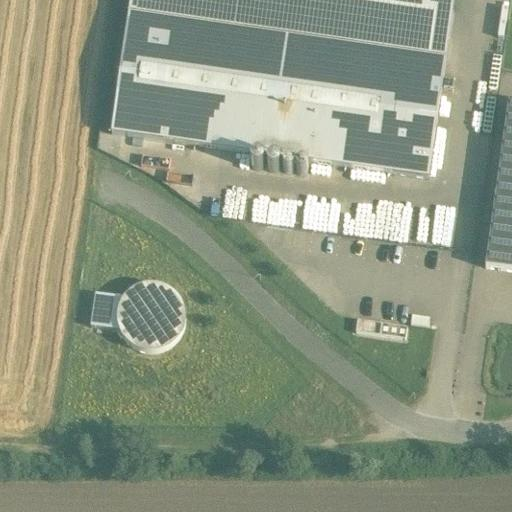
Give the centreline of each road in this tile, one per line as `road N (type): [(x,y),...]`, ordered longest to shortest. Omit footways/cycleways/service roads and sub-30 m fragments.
road 1 (residential): [(511,435),(422,427),(382,406),(170,219),(113,185)]
road 2 (track): [(422,427),(362,441),(0,440)]
